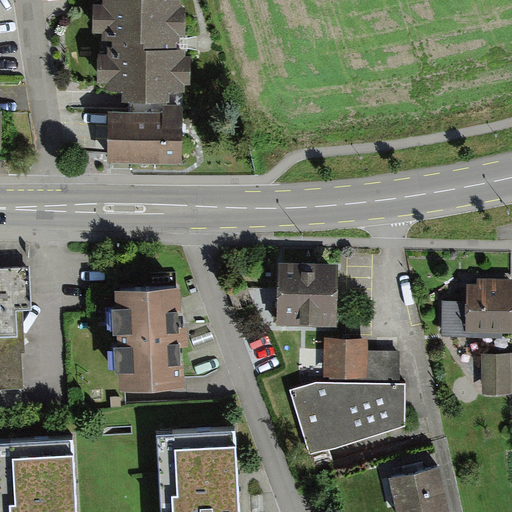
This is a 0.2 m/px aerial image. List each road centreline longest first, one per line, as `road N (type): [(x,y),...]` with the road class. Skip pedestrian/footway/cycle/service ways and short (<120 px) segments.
road 1 (primary): [(54,208),(345,203),(511,176)]
road 2 (residential): [(54,208),(27,0)]
